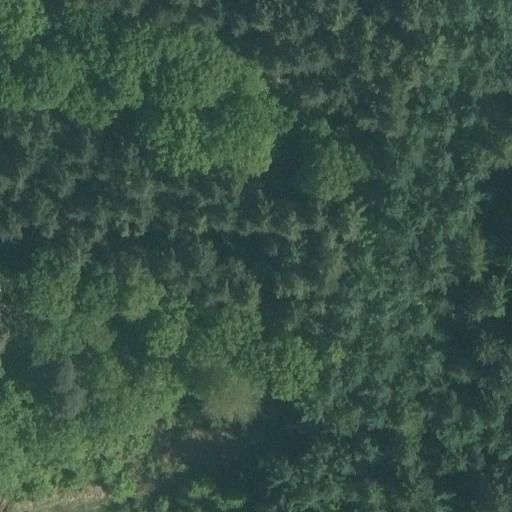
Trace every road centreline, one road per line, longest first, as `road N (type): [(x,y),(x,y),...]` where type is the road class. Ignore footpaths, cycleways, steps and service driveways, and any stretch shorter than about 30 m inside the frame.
road 1 (track): [(248,511),(443,0)]
road 2 (track): [(511,326),(0,492)]
